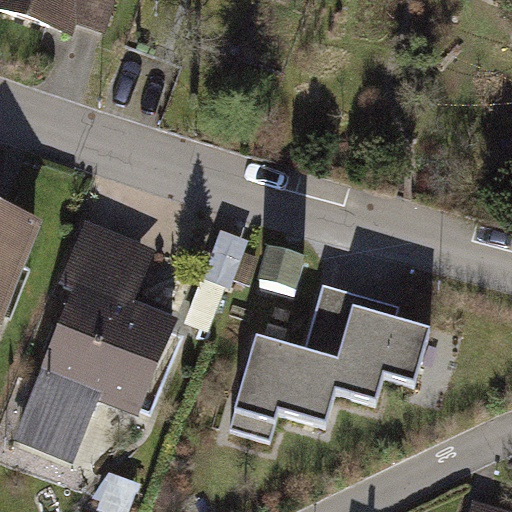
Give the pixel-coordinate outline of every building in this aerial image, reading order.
[(0,0),(0,13),(69,36),(74,20),(106,30),(116,0),(0,0)] [(0,311),(35,222),(0,208),(0,311)] [(78,293),(21,437),(75,458),(100,395),(139,411),(171,331),(119,310),(141,255),(87,233),(65,288),(78,293)] [(276,251),(267,284),(300,292),(309,259),(276,251)] [(309,349),(257,333),(227,429),(278,445),(286,418),(336,433),(348,396),(372,403),(383,366),(421,378),(439,322),(328,288),(309,349)] [(511,511),(511,510),(474,499),(470,511),(511,511)]
